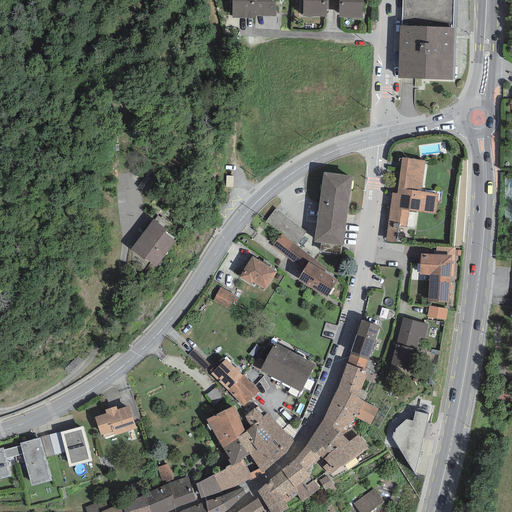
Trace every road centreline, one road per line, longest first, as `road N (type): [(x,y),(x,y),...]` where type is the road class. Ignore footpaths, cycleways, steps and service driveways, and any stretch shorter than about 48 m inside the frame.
road 1 (tertiary): [(0,434),(109,385),(185,307),(262,195),(316,159),(377,136)]
road 2 (residential): [(377,136),(363,280),(331,383),(291,456),(231,511)]
road 3 (primary): [(433,511),(473,319),(484,221),(480,135)]
road 4 (unclassified): [(387,0),(377,136)]
